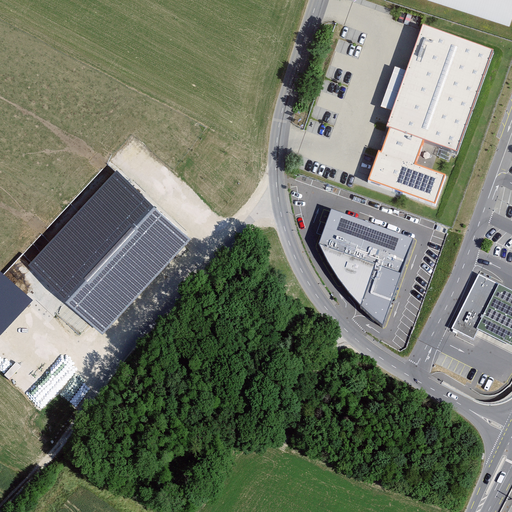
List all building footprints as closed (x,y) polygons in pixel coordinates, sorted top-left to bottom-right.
[(511,0),(447,0),(511,21),(511,0)] [(497,54),(422,26),(363,186),(438,213),(451,180),(416,167),(424,143),(460,156),(497,54)] [(117,170),(28,266),(103,335),(191,239),(117,170)] [(383,328),(413,243),(331,214),(319,248),(326,263),(335,278),(345,292),(356,305),(369,317),(383,328)] [(0,271),(0,336),(32,302),(0,271)] [(511,347),(511,344),(511,291),(476,275),(451,329),(471,338),(475,330),(511,347)]
